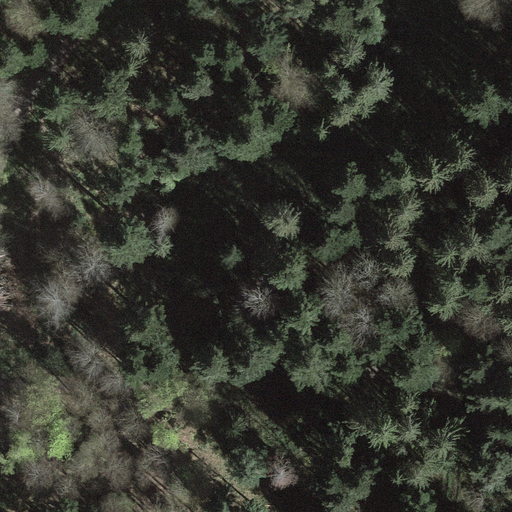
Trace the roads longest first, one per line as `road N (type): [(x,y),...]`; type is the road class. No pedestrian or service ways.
road 1 (track): [(511,438),(438,389),(362,368),(262,366),(88,385),(0,382)]
road 2 (track): [(0,170),(59,49),(112,0)]
